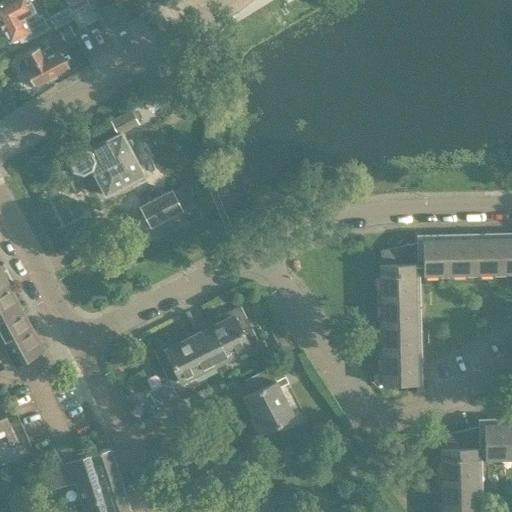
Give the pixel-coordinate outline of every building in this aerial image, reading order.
[(26,0),(3,0),(0,2),(0,26),(8,42),(19,36),(22,41),(46,28),(39,15),(36,17),(26,0)] [(63,0),(67,7),(48,17),(53,28),(72,18),(73,20),(77,28),(79,27),(95,19),(91,10),(85,0),(63,0)] [(69,27),(60,32),(65,40),(73,35),(69,27)] [(32,87),(68,68),(58,50),(52,53),(48,46),(39,51),(37,47),(21,55),(27,66),(22,69),(32,87)] [(72,170),(81,172),(89,168),(104,196),(143,175),(128,148),(131,147),(128,141),(125,143),(120,133),(137,124),(130,112),(110,122),(117,134),(87,150),(79,148),(70,152),(68,162),(72,170)] [(199,193),(193,181),(171,192),(183,214),(193,209),(188,199),(199,193)] [(171,193),(141,208),(150,227),(181,211),(171,193)] [(398,390),(398,385),(416,384),(413,276),(511,273),(511,238),(421,240),(421,242),(380,251),(380,265),(378,265),(381,385),(393,385),(393,390),(398,390)] [(0,317),(19,308),(8,286),(0,290),(0,317)] [(198,332),(214,365),(249,347),(247,345),(256,340),(239,305),(217,316),(219,321),(198,332)] [(2,344),(30,329),(19,308),(0,317),(0,351),(5,349),(2,344)] [(42,351),(30,329),(2,344),(5,349),(14,366),(42,351)] [(214,365),(198,332),(176,343),(174,339),(152,349),(168,381),(172,382),(178,379),(180,382),(214,365)] [(249,378),(255,391),(241,398),(260,434),(292,417),(277,388),(296,378),(286,359),(249,378)] [(189,395),(185,386),(174,391),(171,386),(170,387),(165,386),(150,393),(158,410),(189,395)] [(0,406),(0,428),(2,428),(9,445),(16,442),(0,406)] [(511,423),(483,424),(483,426),(441,435),(442,449),(439,449),(441,511),(476,511),(475,459),(511,458),(511,423)] [(83,511),(124,511),(128,511),(108,448),(46,467),(53,488),(74,481),(83,511)]
